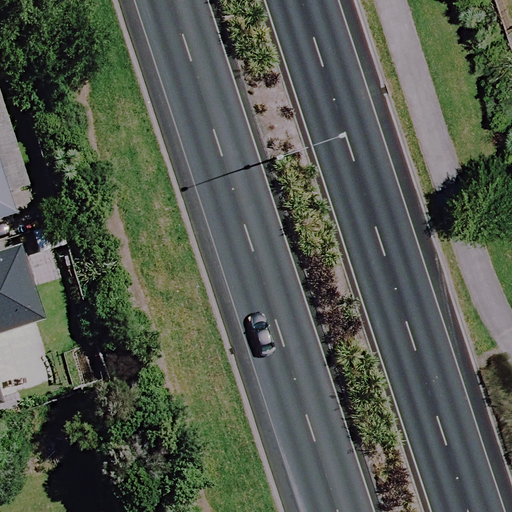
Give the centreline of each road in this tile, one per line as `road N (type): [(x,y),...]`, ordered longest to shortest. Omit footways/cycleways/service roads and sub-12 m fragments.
road 1 (primary): [(343,511),(176,0)]
road 2 (primary): [(314,0),(481,511)]
